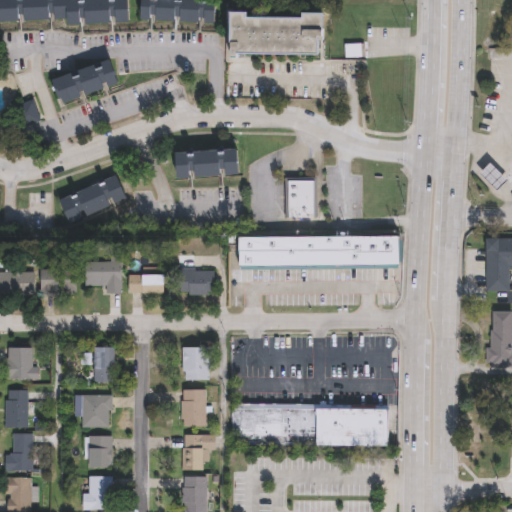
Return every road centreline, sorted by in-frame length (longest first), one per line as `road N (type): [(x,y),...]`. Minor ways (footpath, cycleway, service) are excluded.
road 1 (primary): [(432,0),(413,511)]
road 2 (primary): [(444,487),(462,0)]
road 3 (residential): [(0,167),(35,168),(201,114),(282,115),(364,147),(456,155)]
road 4 (residential): [(0,324),(416,317)]
road 5 (residential): [(138,511),(141,323)]
